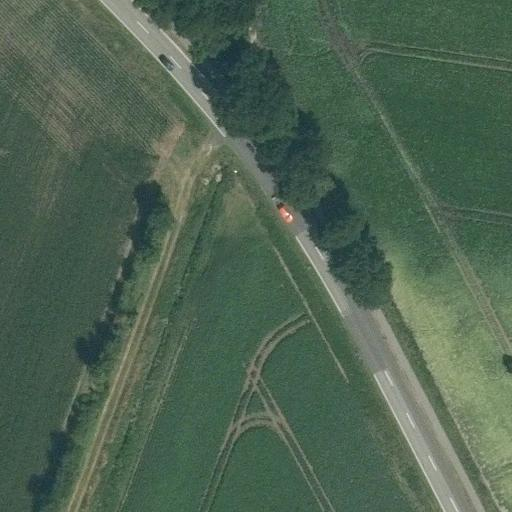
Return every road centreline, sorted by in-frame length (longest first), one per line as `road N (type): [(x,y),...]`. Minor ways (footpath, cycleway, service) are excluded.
road 1 (secondary): [(455,511),(297,216),(223,115),(115,0)]
road 2 (track): [(223,115),(75,511)]
